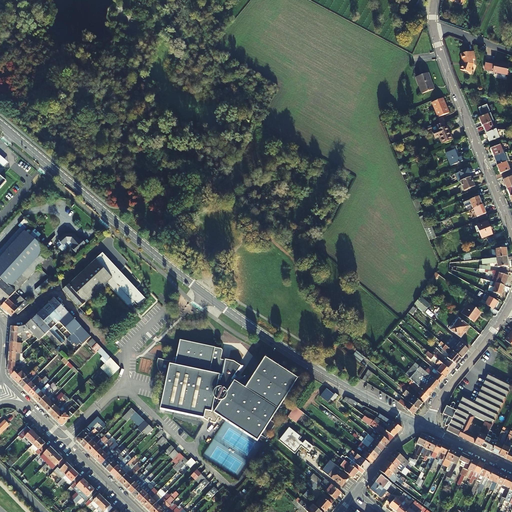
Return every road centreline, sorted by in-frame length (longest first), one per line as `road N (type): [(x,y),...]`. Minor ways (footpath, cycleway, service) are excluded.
road 1 (residential): [(0,125),(236,318),(416,423)]
road 2 (residential): [(511,232),(432,24)]
road 3 (residential): [(137,511),(29,405)]
road 4 (residential): [(426,427),(508,307)]
